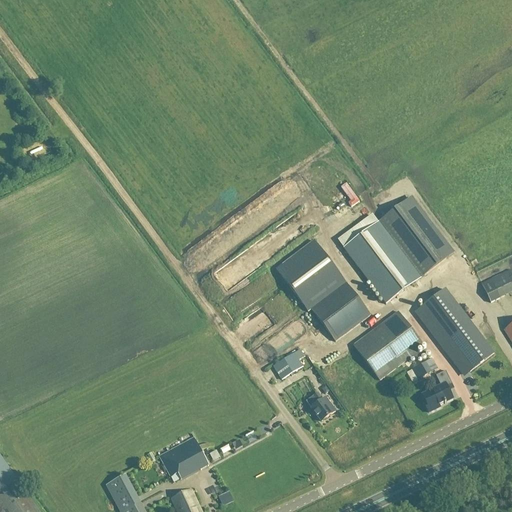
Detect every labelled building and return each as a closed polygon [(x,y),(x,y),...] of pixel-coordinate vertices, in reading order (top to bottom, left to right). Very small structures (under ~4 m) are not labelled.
[(386,305),(421,279),(453,256),(412,199),(344,249),(386,305)] [(370,317),(346,285),(314,242),(276,271),(308,313),(311,311),(335,343),(370,317)] [(491,304),(500,300),(511,293),(511,274),(510,271),(481,285),(491,304)] [(446,291),(415,314),(452,363),(458,358),(470,373),(494,355),(446,291)] [(398,313),(353,347),(380,382),(408,361),(411,364),(420,357),(416,352),(423,347),(398,313)] [(282,381),(303,368),(295,355),(274,368),(282,381)] [(432,359),(413,370),(418,380),(437,369),(432,359)] [(445,404),(452,400),(446,387),(451,384),(445,372),(436,377),(441,386),(422,396),(426,403),(424,404),(429,414),(440,409),(439,407),(444,404),(445,405),(446,404),(445,404)] [(306,403),(321,423),(336,413),(325,399),(323,401),(318,394),(306,403)] [(159,458),(171,479),(178,475),(181,481),(208,466),(194,439),(159,458)] [(225,457),(234,453),(232,447),(223,451),(225,457)] [(219,466),(224,464),(219,454),(214,456),(219,466)] [(0,457),(0,485),(12,477),(13,476),(0,457)] [(0,511),(35,511),(17,485),(12,477),(0,485),(0,508),(1,511),(0,511)] [(144,511),(125,477),(106,487),(119,511),(144,511)] [(171,500),(176,511),(200,511),(191,491),(171,500)] [(224,506),(233,502),(230,494),(220,498),(224,506)]
